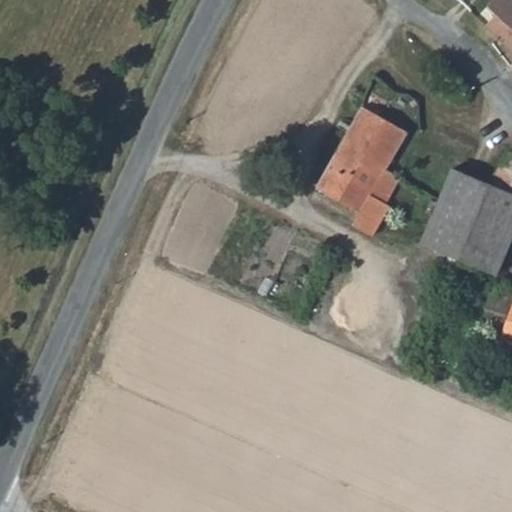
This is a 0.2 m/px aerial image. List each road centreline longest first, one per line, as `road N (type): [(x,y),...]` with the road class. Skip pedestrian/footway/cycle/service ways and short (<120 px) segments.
road 1 (unclassified): [(0,484),(223,0)]
road 2 (unknown): [(158,137),(300,200),(340,83),(403,0)]
